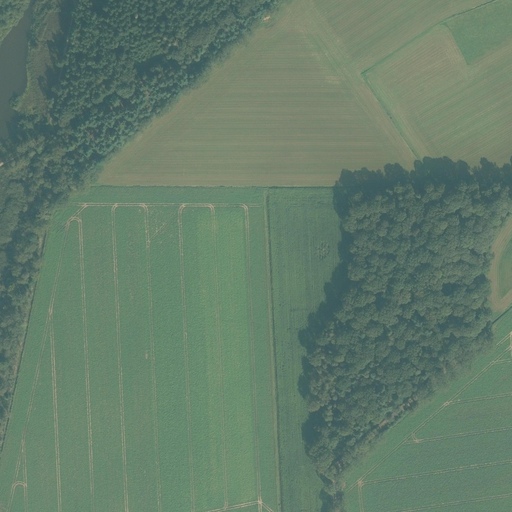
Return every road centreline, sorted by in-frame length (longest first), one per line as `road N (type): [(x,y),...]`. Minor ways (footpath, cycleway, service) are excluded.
road 1 (track): [(511,210),(483,256),(481,335),(334,462),(338,511)]
road 2 (track): [(48,132),(176,39)]
